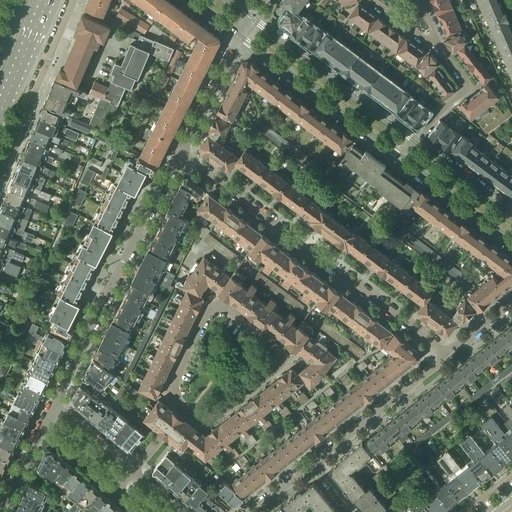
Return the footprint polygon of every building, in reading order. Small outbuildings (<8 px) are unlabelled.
[(88,0),(86,8),(103,15),(108,0),(88,0)] [(151,0),(135,0),(146,8),(151,0)] [(168,0),(167,0),(151,0),(146,8),(156,17),(168,0)] [(179,9),(168,0),(156,17),(167,25),(179,9)] [(289,8),(297,13),(304,3),(300,0),(281,0),(280,1),(289,8)] [(442,0),(433,4),(438,15),(453,9),(449,0),(442,0)] [(504,10),(499,0),(489,0),(479,5),(484,14),(480,16),(482,20),(486,18),(504,10)] [(368,11),(358,3),(348,17),(358,25),(368,11)] [(327,12),(318,5),(315,9),(325,16),(327,12)] [(280,21),(293,31),(304,17),(303,18),(297,13),(289,8),(280,21)] [(190,17),(179,9),(167,25),(178,33),(190,17)] [(438,15),(442,26),(458,19),(453,9),(438,15)] [(504,10),(486,18),(492,30),(510,22),(505,10),(504,10)] [(358,25),(368,32),(378,18),(368,11),(358,25)] [(343,20),(346,16),(340,12),(337,16),(343,20)] [(458,19),(442,26),(447,37),(462,31),(459,23),(471,19),(468,12),(464,13),(465,16),(458,19)] [(101,40),(104,41),(111,26),(83,14),(77,29),(80,31),(76,38),(77,38),(63,69),(61,68),(57,77),(78,86),(94,46),(98,48),(101,40)] [(336,19),(330,14),(327,18),(333,22),(336,19)] [(201,25),(190,17),(178,33),(189,41),(201,25)] [(311,22),(304,17),(293,31),(292,33),(304,41),(318,21),(314,18),(311,22)] [(388,25),(378,18),(368,32),(378,39),(388,25)] [(314,48),(326,33),(326,32),(325,32),(325,33),(317,27),(320,23),(318,21),(304,41),(313,48),(314,47),(314,48)] [(511,35),(511,26),(510,22),(492,30),(488,32),(489,35),(493,33),(497,42),(511,35)] [(378,39),(387,46),(397,32),(388,25),(378,39)] [(202,37),(218,45),(219,42),(218,38),(203,27),(197,35),(198,35),(202,37)] [(453,51),(456,49),(464,43),(470,38),(464,30),(462,31),(447,37),(446,37),(444,39),(453,51)] [(326,32),(326,33),(314,48),(325,56),(340,36),(337,34),(334,37),(332,36),(332,37),(326,32)] [(387,46),(397,53),(407,39),(397,32),(387,46)] [(169,61),(174,48),(154,40),(154,41),(140,35),(138,40),(133,38),(122,64),(116,62),(112,73),(115,74),(109,89),(95,83),(90,94),(101,99),(112,104),(119,106),(127,87),(132,89),(137,78),(138,79),(150,53),(169,61)] [(511,49),(511,35),(497,42),(502,53),(498,55),(498,56),(511,49)] [(325,56),(336,64),(348,48),(339,42),(342,38),(340,36),(325,56)] [(168,103),(184,112),(218,45),(202,37),(168,103)] [(397,53),(407,60),(417,46),(407,39),(397,53)] [(491,77),(464,43),(456,49),(483,83),(488,80),(491,77)] [(426,52),(417,46),(407,60),(416,66),(417,65),(426,52)] [(355,54),(348,48),(336,64),(346,71),(361,52),(358,50),(355,54)] [(503,57),(507,65),(511,63),(511,49),(498,56),(499,59),(503,57)] [(422,76),(424,75),(435,65),(438,63),(429,51),(426,52),(417,65),(416,66),(415,67),(422,76)] [(346,71),(356,79),(368,64),(361,58),(363,54),(361,52),(346,71)] [(243,63),(240,71),(255,79),(261,70),(250,61),(249,62),(247,61),(243,63)] [(511,76),(511,63),(507,65),(503,67),(504,71),(508,70),(511,77),(511,76)] [(368,64),(356,79),(367,87),(382,67),(379,65),(376,69),(368,64)] [(432,83),(434,86),(445,77),(435,65),(424,75),(428,80),(432,77),(434,81),(432,83)] [(367,87),(377,95),(389,79),(382,74),(385,69),(382,67),(367,87)] [(261,70),(255,79),(250,85),(261,93),(273,78),(261,70)] [(240,71),(233,84),(242,88),(245,81),(250,85),(255,79),(240,71)] [(440,94),(443,100),(455,90),(445,77),(434,86),(437,90),(439,87),(442,91),(440,94)] [(482,88),(475,94),(486,107),(500,95),(493,86),(497,84),(491,77),(488,80),(483,83),(480,86),(482,88)] [(261,93),(272,102),(284,87),(273,78),(261,93)] [(50,92),(67,100),(72,89),(74,89),(73,91),(78,93),(85,96),(87,92),(80,89),(56,79),(55,79),(55,80),(53,85),(50,92)] [(397,85),(389,79),(377,95),(388,103),(403,83),(400,81),(397,85)] [(397,111),(410,95),(402,89),(405,85),(403,83),(388,103),(397,110),(397,111)] [(233,84),(224,103),(238,110),(247,91),(242,88),(233,84)] [(295,95),(284,87),(272,102),(284,110),(295,95)] [(47,106),(62,112),(69,115),(71,110),(66,108),(65,110),(63,109),(67,100),(50,92),(44,104),(47,106)] [(471,118),(486,107),(475,94),(468,100),(466,98),(455,106),(459,111),(463,108),(471,118)] [(284,110),(295,119),(306,104),(295,95),(284,110)] [(397,111),(408,119),(423,100),(421,98),(417,102),(409,96),(410,95),(397,111)] [(116,115),(119,106),(112,104),(101,99),(89,126),(100,130),(108,111),(116,115)] [(423,100),(408,119),(418,127),(430,111),(423,106),(426,102),(423,100)] [(150,115),(155,105),(150,102),(145,112),(150,115)] [(223,102),(217,112),(233,121),(238,110),(224,103),(223,102)] [(295,119),(306,127),(318,113),(306,104),(295,119)] [(39,117),(56,124),(62,112),(47,106),(43,107),(43,108),(39,117)] [(486,134),(511,114),(508,109),(503,113),(498,106),(477,122),(486,134)] [(181,117),(165,109),(159,120),(175,129),(181,117)] [(145,125),(150,115),(145,112),(140,122),(145,125)] [(329,121),(318,113),(306,127),(318,136),(329,121)] [(231,123),(217,116),(215,120),(214,120),(212,124),(213,126),(211,131),(217,136),(221,132),(225,134),(231,123)] [(35,126),(35,127),(52,134),(56,136),(59,130),(65,132),(64,135),(76,140),(79,134),(56,124),(39,117),(38,120),(35,126)] [(428,135),(439,143),(454,123),(451,121),(448,125),(439,119),(428,135)] [(153,132),(169,140),(175,129),(159,120),(153,132)] [(318,136),(329,145),(341,130),(329,121),(318,136)] [(454,123),(439,143),(449,150),(450,150),(450,149),(462,134),(454,129),(457,125),(454,123)] [(143,128),(139,125),(135,134),(139,136),(143,128)] [(35,127),(31,137),(52,145),(53,143),(54,140),(50,138),(52,134),(35,127)] [(352,138),(341,130),(329,145),(341,153),(352,138)] [(214,139),(217,136),(211,131),(208,134),(209,135),(202,144),(201,144),(201,145),(201,146),(201,147),(201,148),(201,149),(201,150),(202,151),(203,152),(208,156),(218,142),(214,139)] [(153,132),(149,139),(147,143),(164,152),(169,140),(153,132)] [(472,142),(460,158),(470,165),(481,151),(474,146),(482,135),(479,133),(472,142)] [(139,136),(135,134),(130,142),(135,145),(139,136)] [(462,134),(450,149),(450,150),(460,158),(472,142),(462,134)] [(26,147),(27,147),(26,147),(43,154),(47,156),(50,150),(65,157),(67,152),(57,147),(52,145),(31,137),(29,140),(26,147)] [(212,159),(220,164),(225,157),(222,155),(227,148),(218,142),(208,156),(212,159)] [(488,157),(481,151),(470,165),(480,173),(501,144),(499,142),(488,157)] [(164,152),(147,143),(141,155),(158,163),(164,152)] [(409,205),(420,191),(406,180),(405,183),(384,168),(386,165),(365,150),(364,152),(353,144),(342,159),(379,187),(377,189),(406,210),(409,205)] [(501,144),(480,173),(490,180),(500,166),(493,161),(504,146),(501,144)] [(43,154),(26,147),(22,157),(38,164),(42,166),(45,160),(52,163),(54,159),(47,156),(43,154)] [(230,169),(231,169),(235,164),(245,150),(245,149),(239,157),(227,148),(222,155),(225,157),(220,164),(226,169),(226,170),(227,170),(228,170),(229,170),(230,169)] [(245,150),(235,164),(239,167),(239,166),(247,171),(252,164),(250,161),(254,156),(245,150)] [(247,171),(256,178),(266,165),(254,156),(250,161),(252,164),(247,171)] [(18,167),(18,168),(34,175),(38,176),(40,170),(54,176),(56,172),(42,166),(38,164),(22,157),(20,161),(18,167)] [(128,163),(147,173),(152,175),(157,165),(140,157),(135,166),(128,163)] [(122,173),(142,183),(147,173),(128,163),(122,173)] [(266,165),(256,178),(268,188),(274,180),(271,177),(275,172),(266,165)] [(511,165),(508,172),(500,166),(490,180),(500,187),(511,171),(511,165)] [(34,175),(18,168),(13,178),(29,185),(41,189),(42,187),(34,184),(36,181),(43,184),(45,179),(38,176),(34,175)] [(511,171),(500,187),(510,195),(511,192),(511,171)] [(268,188),(277,194),(287,181),(275,172),(271,177),(274,180),(268,188)] [(114,183),(136,194),(142,183),(122,173),(117,184),(114,183)] [(9,188),(25,195),(29,197),(32,190),(52,199),(54,195),(41,189),(29,185),(13,178),(12,182),(9,188)] [(181,185),(178,191),(188,196),(193,198),(194,197),(197,199),(204,191),(188,178),(185,179),(182,185),(181,185)] [(292,193),(296,187),(287,181),(277,194),(289,203),(295,195),(292,193)] [(114,183),(109,193),(128,202),(132,192),(136,194),(114,183)] [(297,210),(308,196),(296,187),(292,193),(295,195),(289,203),(297,210)] [(9,188),(4,199),(20,206),(25,207),(27,201),(34,204),(36,200),(29,197),(25,195),(9,188)] [(421,214),(433,199),(421,190),(420,191),(409,205),(421,214)] [(169,211),(178,215),(183,205),(186,206),(189,200),(186,199),(188,196),(178,191),(169,211)] [(123,212),(128,202),(109,193),(104,202),(123,212)] [(202,221),(217,200),(209,194),(198,210),(204,215),(200,219),(202,221)] [(308,196),(297,210),(309,219),(315,211),(312,209),(316,203),(308,196)] [(0,209),(27,220),(32,210),(25,207),(20,206),(4,199),(3,202),(0,209)] [(433,223),(444,208),(433,199),(421,214),(433,223)] [(36,200),(34,206),(47,212),(50,206),(36,200)] [(209,218),(215,223),(226,207),(217,200),(202,221),(205,223),(209,218)] [(104,202),(99,212),(118,222),(123,212),(104,202)] [(308,220),(317,227),(328,214),(319,207),(320,206),(316,203),(312,209),(315,211),(309,219),(308,220)] [(235,214),(226,207),(215,223),(221,228),(217,233),(220,235),(235,214)] [(444,231),(456,216),(444,208),(433,223),(444,231)] [(0,209),(0,221),(35,236),(35,235),(16,227),(19,222),(25,225),(27,220),(0,209)] [(165,220),(182,229),(187,219),(178,215),(169,211),(165,220)] [(113,232),(118,222),(99,212),(94,222),(113,232)] [(227,232),(232,236),(244,221),(235,214),(220,235),(223,237),(227,232)] [(317,227),(329,236),(335,228),(332,226),(337,220),(328,214),(317,227)] [(456,240),(468,225),(456,216),(444,231),(456,240)] [(182,229),(165,220),(160,230),(177,239),(182,229)] [(329,236),(338,243),(349,229),(337,220),(332,226),(335,228),(329,236)] [(0,232),(27,244),(12,238),(14,232),(16,233),(16,235),(32,242),(35,236),(0,221),(0,232)] [(235,246),(238,248),(253,227),(244,221),(232,236),(239,241),(235,246)] [(412,230),(417,223),(413,221),(408,228),(412,230)] [(94,222),(89,233),(109,242),(114,232),(113,232),(94,222)] [(468,249),(479,234),(468,225),(456,240),(468,249)] [(245,256),(247,258),(264,236),(253,227),(238,248),(241,250),(245,245),(250,249),(249,251),(245,256)] [(357,236),(349,229),(338,243),(347,249),(348,248),(349,248),(351,250),(357,243),(354,240),(359,235),(358,234),(357,236)] [(177,239),(160,230),(155,240),(172,249),(177,239)] [(25,249),(27,244),(0,232),(0,245),(2,246),(7,248),(10,242),(25,249)] [(103,253),(109,242),(89,233),(84,243),(103,253)] [(479,258),(491,243),(479,234),(468,249),(479,258)] [(371,244),(359,235),(354,240),(357,243),(351,250),(349,248),(360,257),(371,244)] [(279,272),(291,256),(267,238),(264,236),(247,258),(251,260),(256,264),(260,259),(261,257),(267,262),(263,268),(261,266),(260,269),(269,275),(270,273),(268,272),(273,266),(279,272)] [(172,249),(155,240),(150,250),(166,258),(167,258),(172,249)] [(84,243),(78,254),(97,264),(103,253),(84,243)] [(491,266),(503,252),(491,243),(479,258),(491,266)] [(360,257),(372,266),(378,259),(375,256),(380,251),(371,244),(360,257)] [(0,257),(10,262),(14,251),(7,248),(2,246),(0,245),(0,257)] [(166,258),(150,250),(149,250),(144,260),(161,269),(166,258)] [(391,259),(380,251),(375,256),(378,259),(372,266),(381,273),(391,259)] [(503,276),(511,263),(511,258),(503,252),(491,266),(495,270),(503,276)] [(92,273),(97,264),(78,254),(73,264),(92,273)] [(204,256),(199,263),(196,261),(188,271),(191,273),(182,287),(186,289),(200,296),(204,289),(208,283),(221,293),(238,270),(236,268),(230,276),(224,271),(228,266),(225,263),(221,269),(211,262),(216,256),(213,254),(208,259),(204,256)] [(292,281),(298,286),(310,271),(291,256),(279,272),(286,277),(282,282),(280,281),(279,283),(288,290),(289,288),(287,286),(292,281)] [(0,269),(5,272),(8,266),(23,272),(25,268),(10,262),(0,257),(0,269)] [(381,273),(393,282),(398,274),(396,272),(400,266),(391,259),(381,273)] [(161,269),(144,260),(138,271),(169,286),(174,276),(161,269)] [(511,263),(503,276),(500,278),(507,287),(511,282),(511,263)] [(73,264),(69,274),(87,283),(92,273),(73,264)] [(413,275),(400,266),(396,272),(398,274),(393,282),(402,289),(413,275)] [(247,313),(259,298),(253,293),(257,287),(252,283),(247,289),(241,284),(242,282),(240,281),(245,275),(242,273),(238,270),(221,293),(224,296),(247,313)] [(169,286),(138,271),(133,282),(150,291),(155,281),(168,288),(169,286)] [(318,310),(322,313),(338,291),(334,289),(310,271),(298,286),(305,291),(301,297),(300,295),(298,297),(307,304),(309,302),(307,301),(311,295),(317,299),(316,302),(313,306),(318,310)] [(69,274),(64,284),(82,293),(87,283),(69,274)] [(421,282),(413,275),(402,289),(413,298),(419,289),(416,287),(421,282)] [(487,281),(497,294),(507,287),(500,278),(497,281),(493,276),(487,281)] [(0,289),(9,293),(11,286),(0,281),(0,289)] [(477,288),(488,302),(497,294),(487,281),(477,288)] [(150,291),(133,282),(129,292),(146,301),(150,291)] [(432,290),(421,282),(416,287),(419,289),(413,298),(418,302),(421,305),(432,290)] [(77,303),(82,293),(64,284),(58,294),(61,295),(77,303)] [(468,296),(479,310),(488,303),(488,302),(477,288),(468,296)] [(176,296),(199,308),(203,300),(202,297),(200,296),(186,289),(183,296),(177,293),(176,296)] [(433,291),(432,290),(421,305),(422,306),(419,309),(418,310),(418,311),(418,312),(418,313),(418,314),(419,314),(419,315),(425,319),(431,312),(433,314),(438,307),(427,299),(433,291)] [(328,308),(333,312),(329,317),(333,319),(348,299),(338,291),(322,313),(323,314),(328,308)] [(146,301),(129,292),(124,302),(140,311),(146,301)] [(61,295),(56,305),(75,315),(80,305),(77,303),(61,295)] [(176,309),(194,318),(199,308),(176,296),(175,299),(180,301),(176,309)] [(259,298),(247,313),(267,329),(279,313),(272,307),(276,301),(271,297),(266,303),(259,298)] [(453,314),(462,320),(463,321),(467,319),(469,319),(472,316),(472,314),(476,311),(465,298),(456,306),(457,309),(453,314)] [(345,321),(357,306),(348,299),(333,319),(335,321),(339,316),(345,321)] [(124,302),(119,311),(136,320),(140,311),(124,302)] [(56,305),(51,316),(70,326),(75,315),(56,305)] [(365,312),(357,306),(345,321),(351,325),(347,331),(350,333),(365,312)] [(447,314),(438,307),(433,314),(431,312),(425,319),(431,323),(437,328),(447,314)] [(166,316),(189,328),(194,318),(176,309),(173,315),(168,313),(166,316)] [(136,320),(119,311),(114,322),(130,330),(131,330),(136,320)] [(299,325),(298,325),(298,324),(297,326),(291,322),(295,316),(290,312),(285,317),(279,313),(267,329),(290,346),(294,349),(312,326),(308,323),(303,319),(299,325)] [(356,329),(363,334),(374,319),(365,312),(350,333),(352,334),(356,329)] [(447,314),(437,328),(444,334),(445,334),(446,335),(447,335),(448,334),(449,334),(450,333),(457,323),(459,323),(462,320),(453,314),(451,317),(447,314)] [(70,326),(51,316),(50,317),(56,320),(51,329),(70,338),(75,328),(70,326)] [(167,329),(185,338),(189,328),(166,316),(165,319),(170,322),(167,329)] [(25,331),(31,321),(21,317),(16,327),(25,331)] [(0,333),(7,336),(12,324),(0,319),(0,333)] [(367,343),(369,345),(383,326),(374,319),(363,334),(370,339),(367,343)] [(107,331),(125,341),(130,330),(114,322),(113,321),(107,331)] [(27,334),(34,337),(39,326),(32,323),(27,334)] [(499,335),(495,338),(505,350),(511,344),(511,324),(509,327),(499,335)] [(294,349),(312,363),(324,372),(336,356),(326,348),(327,346),(321,342),(326,336),(320,332),(315,339),(308,334),(314,328),(312,326),(294,349)] [(381,347),(392,333),(383,326),(369,345),(373,348),(376,344),(381,347)] [(157,337),(180,348),(185,338),(167,329),(164,336),(158,333),(157,337)] [(107,331),(101,343),(119,352),(125,341),(107,331)] [(49,332),(44,342),(63,351),(68,341),(49,332)] [(395,334),(385,347),(395,354),(405,343),(405,342),(395,334)] [(157,349),(175,358),(180,348),(157,337),(155,341),(160,343),(157,349)] [(491,363),(498,358),(497,356),(505,350),(495,338),(488,343),(478,351),(473,356),(483,368),(490,362),(491,363)] [(63,351),(44,342),(39,352),(58,361),(63,351)] [(119,352),(101,343),(100,347),(101,347),(98,353),(115,362),(119,352)] [(419,358),(419,353),(405,343),(395,354),(406,368),(419,358)] [(146,356),(170,368),(175,358),(157,349),(154,356),(148,353),(146,356)] [(34,362),(53,371),(58,361),(39,352),(34,362)] [(115,362),(98,353),(95,358),(111,370),(115,362)] [(395,354),(386,361),(398,375),(406,368),(395,354)] [(148,370),(165,378),(170,368),(146,356),(145,359),(151,362),(148,370)] [(473,356),(468,360),(457,368),(450,373),(460,386),(468,380),(469,381),(476,376),(475,374),(483,368),(473,356)] [(111,370),(95,358),(94,358),(89,368),(107,381),(114,373),(111,370)] [(378,367),(390,382),(398,375),(386,361),(378,367)] [(30,371),(48,380),(53,371),(34,362),(30,371)] [(324,372),(312,363),(299,373),(315,392),(318,389),(314,384),(319,380),(324,372)] [(370,374),(381,388),(390,382),(378,367),(370,374)] [(89,368),(84,377),(93,384),(98,387),(99,386),(102,388),(107,381),(89,368)] [(286,396),(293,391),(294,393),(296,397),(302,404),(309,399),(303,391),(302,392),(298,387),(303,383),(291,368),(274,382),(286,396)] [(137,377),(160,388),(165,378),(148,370),(144,376),(138,373),(137,377)] [(30,371),(25,381),(43,390),(48,380),(30,371)] [(450,373),(447,376),(437,384),(428,391),(438,404),(445,398),(447,399),(454,393),(452,392),(460,386),(450,373)] [(370,374),(362,380),(373,395),(381,388),(370,374)] [(6,375),(2,382),(7,385),(11,378),(6,375)] [(80,384),(76,392),(87,402),(93,395),(92,395),(98,387),(93,384),(84,377),(82,381),(80,384)] [(138,390),(155,398),(160,388),(137,377),(136,379),(142,382),(138,390)] [(353,387),(365,402),(373,395),(362,380),(353,387)] [(43,390),(25,381),(20,391),(39,400),(43,390)] [(274,382),(257,396),(269,410),(275,405),(276,407),(285,418),(292,413),(286,405),(284,406),(280,401),(286,396),(274,382)] [(120,390),(122,393),(123,392),(122,391),(127,385),(124,383),(119,389),(120,390)] [(138,391),(130,384),(125,389),(134,396),(138,391)] [(345,394),(357,408),(365,402),(353,387),(345,394)] [(20,391),(15,401),(33,410),(39,400),(20,391)] [(428,391),(427,392),(416,400),(406,409),(405,409),(415,422),(423,415),(424,417),(427,414),(431,411),(430,410),(438,404),(428,391)] [(87,402),(76,392),(72,399),(73,403),(81,410),(87,402)] [(81,410),(89,416),(102,400),(101,400),(106,395),(103,392),(97,399),(93,395),(87,402),(81,410)] [(336,400),(348,415),(357,408),(345,394),(336,400)] [(144,418),(152,425),(158,430),(163,434),(167,437),(181,418),(178,415),(176,414),(159,400),(153,407),(148,402),(150,400),(145,396),(141,401),(146,405),(143,408),(149,412),(144,418)] [(263,415),(269,410),(257,396),(239,409),(251,424),(258,419),(262,424),(262,425),(267,432),(273,428),(263,415)] [(89,416),(97,423),(110,407),(102,400),(89,416)] [(328,407),(340,422),(348,415),(336,400),(328,407)] [(33,410),(15,401),(10,411),(28,420),(33,410)] [(471,413),(477,408),(474,405),(468,410),(471,413)] [(97,423),(105,430),(119,414),(110,407),(97,423)] [(320,413),(332,428),(340,422),(328,407),(320,413)] [(239,409),(222,423),(234,437),(242,431),(247,437),(244,438),(251,446),(256,442),(246,428),(251,424),(239,409)] [(385,425),(395,437),(402,432),(403,433),(407,430),(410,428),(408,427),(415,422),(405,409),(396,417),(386,425),(385,425)] [(10,411),(5,421),(23,431),(28,420),(10,411)] [(120,416),(119,414),(105,430),(113,437),(131,416),(133,414),(129,412),(125,417),(122,414),(120,416)] [(311,420),(323,435),(332,428),(320,413),(311,420)] [(139,422),(134,428),(143,435),(152,425),(144,418),(139,414),(136,417),(140,421),(139,422)] [(299,420),(294,414),(291,417),(296,423),(299,420)] [(486,420),(511,452),(511,429),(503,436),(502,435),(506,432),(492,415),(486,420)] [(121,444),(134,428),(139,422),(131,416),(113,437),(114,438),(121,444)] [(296,423),(291,417),(287,420),(292,426),(296,423)] [(205,460),(217,451),(205,436),(181,418),(167,437),(169,439),(169,438),(175,444),(179,446),(176,450),(181,455),(185,450),(183,449),(189,442),(196,447),(193,451),(205,460)] [(499,440),(489,447),(503,464),(501,462),(511,453),(511,452),(486,420),(482,423),(495,440),(498,438),(499,440)] [(23,431),(5,421),(0,431),(18,440),(23,431)] [(308,422),(300,429),(312,444),(320,437),(308,422)] [(222,423),(205,436),(217,451),(225,445),(229,451),(227,452),(232,460),(238,455),(233,448),(228,442),(234,437),(222,423)] [(395,437),(385,425),(375,433),(365,442),(375,454),(381,448),(383,449),(386,447),(389,444),(388,443),(395,437)] [(131,449),(143,435),(134,428),(121,444),(128,450),(131,449)] [(312,444),(300,429),(291,435),(303,450),(312,444)] [(0,431),(0,443),(14,450),(18,440),(0,431)] [(465,437),(492,473),(503,464),(489,447),(490,448),(485,452),(470,433),(465,437)] [(291,435),(283,442),(295,457),(303,450),(291,435)] [(468,464),(467,464),(480,480),(481,481),(492,473),(465,437),(460,441),(475,460),(469,464),(468,464)] [(437,448),(430,440),(427,443),(434,451),(437,448)] [(361,441),(350,451),(361,464),(365,462),(364,460),(371,454),(361,441)] [(286,464),(295,457),(283,442),(275,448),(286,464)] [(0,456),(8,460),(14,450),(0,443),(0,456)] [(175,444),(171,449),(175,452),(176,450),(179,446),(175,444)] [(275,448),(266,455),(278,470),(286,464),(275,448)] [(47,450),(43,458),(51,464),(58,456),(50,449),(47,450)] [(154,472),(161,478),(176,460),(181,455),(176,450),(175,452),(171,449),(154,469),(154,472)] [(443,455),(468,489),(480,480),(467,464),(462,468),(448,450),(443,455)] [(339,459),(340,461),(349,471),(357,466),(358,467),(361,464),(350,451),(339,459)] [(258,462),(270,477),(278,470),(266,455),(258,462)] [(452,476),(445,482),(457,497),(468,489),(443,455),(438,459),(452,476)] [(0,467),(4,469),(8,460),(0,456),(0,467)] [(45,471),(53,478),(67,463),(58,456),(51,464),(45,471)] [(51,464),(43,458),(38,468),(43,472),(45,471),(51,464)] [(184,467),(176,460),(161,478),(169,485),(184,467)] [(331,472),(338,481),(349,471),(340,461),(331,468),(331,472)] [(258,462),(249,469),(261,484),(270,477),(258,462)] [(75,470),(67,463),(53,478),(62,485),(75,470)] [(403,471),(398,465),(393,469),(398,475),(403,471)] [(169,485),(177,492),(193,474),(184,467),(169,485)] [(420,472),(446,506),(457,497),(445,482),(441,486),(426,467),(420,472)] [(241,475),(253,490),(261,484),(249,469),(241,475)] [(68,493),(69,494),(83,477),(75,470),(62,485),(69,492),(68,493)] [(351,473),(349,471),(338,481),(345,490),(361,478),(358,474),(355,477),(352,472),(351,473)] [(383,476),(379,472),(373,477),(376,481),(383,476)] [(424,499),(433,511),(438,511),(446,506),(420,472),(416,475),(430,494),(424,499)] [(177,492),(186,499),(201,481),(193,474),(177,492)] [(354,498),(362,508),(378,496),(393,484),(400,479),(396,474),(389,480),(388,479),(374,491),(369,486),(365,489),(354,498)] [(237,489),(236,490),(244,497),(253,490),(241,475),(232,482),(237,489)] [(410,481),(406,475),(399,481),(403,486),(410,481)] [(69,494),(77,502),(92,485),(83,477),(69,494)] [(353,499),(354,498),(365,489),(361,484),(364,482),(361,478),(345,490),(353,499)] [(201,481),(186,499),(194,507),(209,488),(201,481)] [(227,497),(236,504),(244,497),(236,490),(225,482),(219,491),(222,494),(227,497)] [(25,493),(44,503),(48,494),(40,487),(30,483),(25,493)] [(312,501),(322,493),(314,484),(311,484),(303,490),(312,501)] [(378,496),(362,508),(365,511),(376,511),(386,505),(382,501),(397,489),(393,484),(378,496)] [(79,507),(81,505),(86,509),(100,492),(92,485),(77,502),(71,509),(73,511),(75,511),(79,507)] [(194,507),(200,511),(205,511),(217,499),(216,500),(207,492),(210,488),(209,488),(194,507)] [(292,496),(304,511),(307,509),(305,507),(310,503),(312,501),(303,490),(300,492),(299,491),(292,496)] [(100,492),(86,509),(89,511),(97,511),(108,499),(100,492)] [(20,503),(37,511),(39,511),(44,503),(25,493),(20,503)] [(323,511),(332,505),(322,493),(312,501),(310,503),(312,506),(317,511),(323,511)] [(224,501),(227,497),(222,494),(218,499),(221,501),(230,508),(232,507),(224,501)] [(282,504),(283,504),(288,511),(302,511),(304,511),(292,496),(282,504)] [(97,511),(111,511),(117,506),(108,499),(97,511)] [(225,511),(228,510),(226,507),(217,499),(205,511),(225,511)] [(414,501),(406,508),(409,511),(431,511),(422,500),(417,504),(414,501)] [(37,511),(20,503),(15,511),(37,511)]
